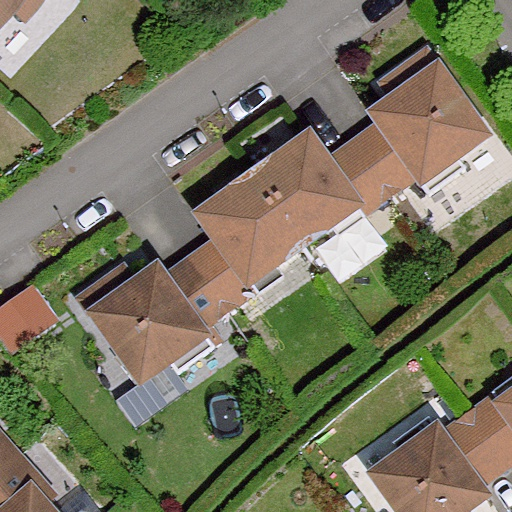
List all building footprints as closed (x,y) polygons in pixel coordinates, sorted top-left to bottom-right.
[(44,0),(0,0),(0,29),(20,8),(29,17),(44,0)] [(384,85),(395,100),(403,111),(380,127),(353,146),(390,198),(417,178),(430,197),(467,171),(458,160),(488,139),(427,54),(384,85)] [(403,111),(395,100),(372,117),(380,127),(403,111)] [(310,138),(287,153),(292,161),(315,145),(310,138)] [(329,164),(315,145),(292,161),(287,153),(254,177),(305,248),(359,210),(364,217),(390,198),(353,146),(329,164)] [(215,239),(189,259),(228,315),(254,296),(249,289),(305,248),(254,177),(221,201),(226,208),(203,225),(215,239)] [(226,208),(221,201),(198,218),(203,225),(226,208)] [(202,334),(228,315),(189,259),(163,278),(142,294),(135,285),(124,270),(81,301),(141,389),(170,367),(179,378),(215,352),(202,334)] [(158,269),(135,285),(142,294),(163,278),(158,269)] [(50,286),(0,309),(0,313),(14,343),(66,319),(50,286)] [(496,399),(469,419),(507,467),(511,462),(511,397),(501,406),(496,399)] [(0,476),(29,451),(0,417),(0,476)] [(463,511),(460,506),(482,490),(480,487),(507,467),(469,419),(443,438),(429,420),(393,446),(401,457),(372,478),(396,511),(463,511)] [(0,508),(3,511),(66,511),(53,497),(63,488),(29,451),(0,476),(0,508)] [(468,511),(488,498),(482,490),(460,506),(463,511),(468,511)]
